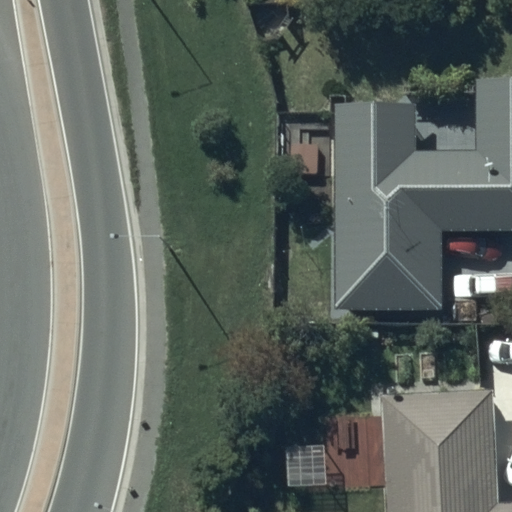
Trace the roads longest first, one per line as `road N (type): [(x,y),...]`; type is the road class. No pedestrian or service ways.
road 1 (residential): [(69,0),(109,255),(105,371),(81,511)]
road 2 (tertiary): [(0,477),(26,260),(0,75)]
